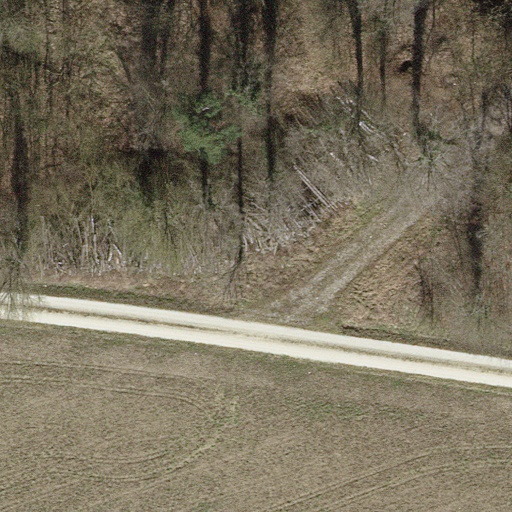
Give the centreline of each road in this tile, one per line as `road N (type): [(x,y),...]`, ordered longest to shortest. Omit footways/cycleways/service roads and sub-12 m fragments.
road 1 (track): [(511,371),(0,295)]
road 2 (track): [(511,85),(373,249),(253,336)]
